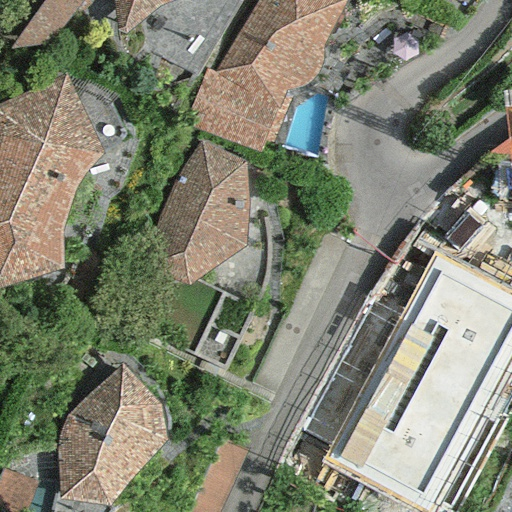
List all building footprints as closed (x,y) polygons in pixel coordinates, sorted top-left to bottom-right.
[(115,0),(118,19),(134,26),(158,5),(166,0),(115,0)] [(341,4),(336,0),(261,0),(217,79),(208,74),(189,122),(258,150),(267,127),(276,130),(289,90),(302,87),(312,81),(323,62),(321,45),(341,4)] [(0,134),(1,140),(0,141),(0,289),(60,268),(58,232),(75,184),(99,155),(62,81),(0,111),(0,134)] [(242,166),(199,145),(175,185),(159,221),(154,241),(158,273),(139,331),(226,371),(253,309),(267,255),(262,215),(246,194),(242,166)] [(426,280),(394,263),(375,297),(407,314),(426,280)] [(425,393),(383,359),(317,443),(313,458),(299,450),(285,473),(327,502),(341,480),(360,494),(387,464),(419,445),(416,417),(425,393)] [(156,408),(121,372),(68,419),(61,437),(58,459),(61,497),(109,505),(161,440),(156,408)]
